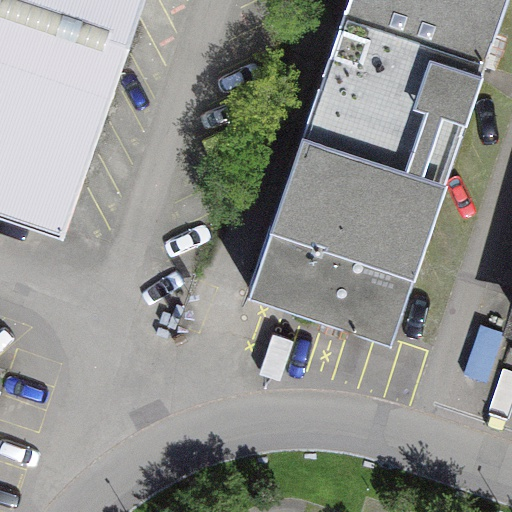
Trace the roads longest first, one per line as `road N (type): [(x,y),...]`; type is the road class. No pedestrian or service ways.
road 1 (residential): [(511,485),(338,428),(232,434),(95,511)]
road 2 (unknown): [(0,272),(114,318)]
